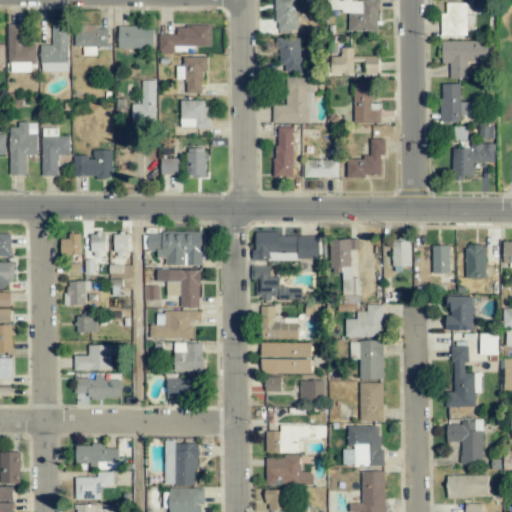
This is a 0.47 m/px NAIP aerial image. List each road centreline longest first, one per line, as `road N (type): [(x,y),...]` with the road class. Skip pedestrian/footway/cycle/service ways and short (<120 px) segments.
road 1 (residential): [(511,211),(0,209)]
road 2 (residential): [(46,511),(44,210)]
road 3 (residential): [(237,511),(236,210)]
road 4 (residential): [(237,424),(0,422)]
road 5 (residential): [(421,212),(418,0)]
road 6 (residential): [(252,210),(249,0)]
road 7 (residential): [(418,511),(415,323)]
